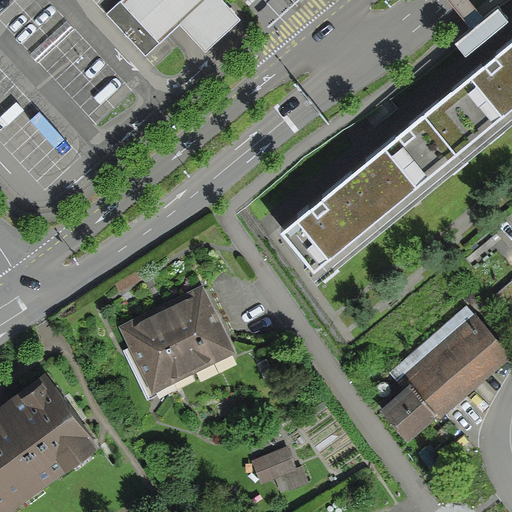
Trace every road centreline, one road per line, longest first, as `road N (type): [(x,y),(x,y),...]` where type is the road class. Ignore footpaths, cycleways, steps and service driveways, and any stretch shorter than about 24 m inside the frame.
road 1 (tertiary): [(36,290),(73,280),(128,245),(427,0)]
road 2 (tertiary): [(365,0),(61,251),(36,290)]
